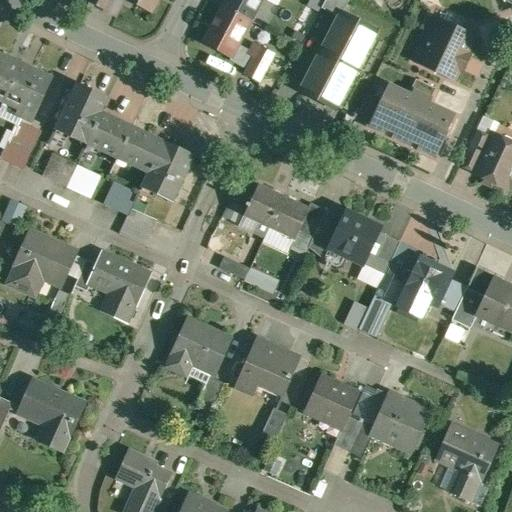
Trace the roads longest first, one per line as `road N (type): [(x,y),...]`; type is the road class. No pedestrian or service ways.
road 1 (residential): [(511,233),(250,111)]
road 2 (residential): [(111,414),(333,511)]
road 3 (residential): [(180,269),(380,355)]
road 4 (residential): [(0,189),(180,269)]
road 5 (residential): [(250,111),(180,269)]
road 6 (residential): [(7,0),(155,68)]
road 7 (residential): [(0,339),(128,379)]
road 8 (residential): [(180,269),(128,379)]
